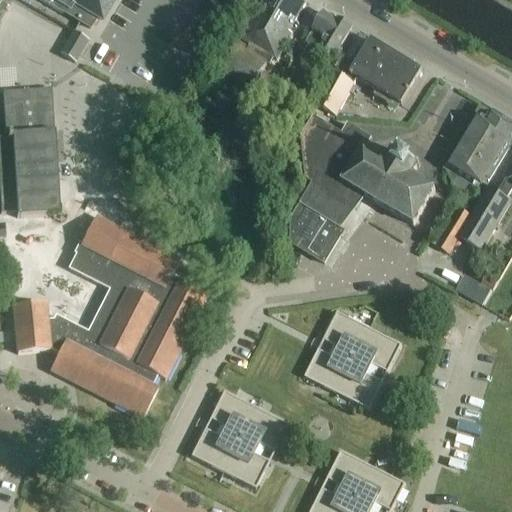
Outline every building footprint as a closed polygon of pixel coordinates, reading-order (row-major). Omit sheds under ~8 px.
[(36,0),(90,31),(97,19),(102,22),(114,0),(36,0)] [(207,0),(198,15),(219,25),(235,0),(207,0)] [(252,92),(271,61),(276,64),(293,37),(288,34),(307,4),(300,0),(265,0),(257,15),(253,12),(218,72),(252,92)] [(336,23),(324,16),(305,46),(308,48),(299,63),(311,71),(320,56),(332,63),(352,31),(337,22),(336,23)] [(49,36),(70,36),(70,20),(50,19),(49,36)] [(87,43),(72,34),(59,56),(74,65),(87,43)] [(422,75),(371,43),(356,68),(342,59),(313,106),(335,119),(357,82),(401,109),(422,75)] [(53,135),(50,91),(1,95),(4,138),(0,138),(0,215),(16,215),(16,220),(59,217),(53,135)] [(230,132),(236,171),(260,167),(256,131),(253,129),(265,107),(255,102),(249,113),(243,110),(233,129),(230,132)] [(488,183),(511,144),(511,129),(491,116),(490,118),(481,112),(444,172),(473,190),(474,187),(482,192),(488,182),(488,183)] [(341,136),(312,120),(299,141),(304,183),(311,188),(291,223),(290,246),(325,267),(345,234),(342,232),(365,200),(415,229),(436,194),(413,179),(420,168),(392,152),(386,163),(365,151),(371,141),(346,127),(341,136)] [(472,216),(472,217),(474,218),(460,240),(481,254),(511,206),(505,203),(511,192),(511,165),(502,182),(504,183),(496,197),(487,192),(472,216)] [(474,218),(472,217),(471,219),(459,211),(451,224),(436,249),(450,257),(460,240),(474,218)] [(67,271),(108,292),(87,335),(62,323),(45,325),(43,307),(11,311),(17,359),(50,355),(57,358),(49,374),(144,420),(158,392),(151,388),(156,378),(166,383),(207,300),(177,285),(175,288),(167,284),(178,262),(93,220),(67,271)] [(451,224),(443,220),(428,244),(436,249),(451,224)] [(487,274),(481,284),(493,292),(500,282),(487,274)] [(402,349),(337,316),(323,343),(339,351),(333,362),(318,354),(304,381),(369,414),(383,386),(367,379),(373,368),(388,376),(402,349)] [(287,428),(223,396),(209,422),(224,430),(219,441),(203,433),(190,460),(254,493),(268,466),(253,459),(259,448),(274,455),(287,428)] [(393,511),(405,488),(341,455),(327,482),(342,490),(337,501),(321,493),(311,511),(374,511),(376,508),(384,511),(393,511)]
